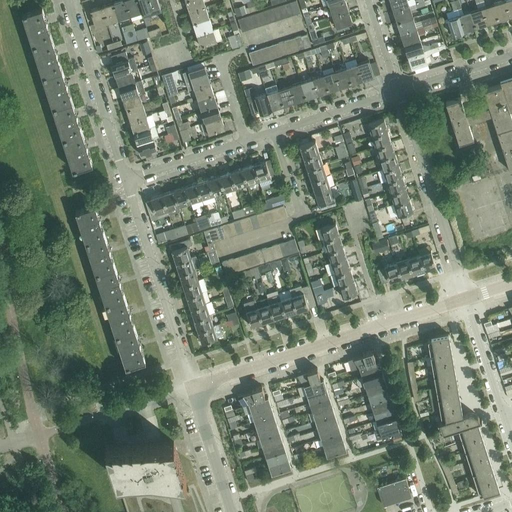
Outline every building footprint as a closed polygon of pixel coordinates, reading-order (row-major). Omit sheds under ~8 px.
[(124,0),(121,0),(113,3),(119,19),(130,15),(124,0)] [(137,0),(124,0),(130,15),(132,21),(143,17),(141,11),(137,0)] [(157,0),(137,0),(141,11),(143,17),(161,11),(157,0)] [(203,0),(186,0),(189,12),(206,6),(203,0)] [(296,0),(290,2),(294,15),(300,13),(296,0)] [(345,0),(341,0),(329,4),(333,16),(349,10),(345,0)] [(407,0),(389,0),(393,11),(409,6),(407,0)] [(415,4),(409,6),(411,10),(417,8),(425,5),(431,3),(429,0),(427,0),(424,1),(415,4)] [(505,0),(493,4),(499,20),(510,16),(505,0)] [(290,2),(284,4),(288,16),(294,15),(290,2)] [(113,3),(102,6),(107,22),(119,19),(113,3)] [(284,4),(278,6),(282,18),(288,16),(284,4)] [(493,4),(482,7),(487,24),(499,20),(493,4)] [(247,13),(245,5),(234,8),(236,16),(247,13)] [(96,26),(107,22),(102,6),(90,10),(96,26)] [(206,6),(189,12),(193,23),(209,18),(206,6)] [(278,6),(273,8),(277,20),(282,18),(278,6)] [(409,6),(393,11),(397,22),(413,17),(411,10),(409,6)] [(52,39),(48,25),(42,7),(22,14),(32,45),(52,39)] [(482,7),(471,11),(476,27),(487,24),(482,7)] [(273,8),(267,10),(271,22),(277,20),(273,8)] [(461,8),(457,9),(465,31),(476,27),(471,11),(463,13),(461,8)] [(454,10),(446,13),(448,18),(447,18),(453,35),(465,31),(457,9),(454,10)] [(267,10),(261,11),(265,24),(271,22),(267,10)] [(349,10),(333,16),(336,27),(353,22),(349,10)] [(261,11),(256,13),(260,26),(265,24),(261,11)] [(256,13),(250,15),(254,27),(260,26),(256,13)] [(250,15),(244,17),(248,29),(254,27),(250,15)] [(435,16),(415,22),(417,29),(423,27),(431,24),(437,22),(435,16)] [(242,31),(248,29),(244,17),(238,19),(242,31)] [(413,17),(397,22),(400,34),(417,29),(415,22),(413,17)] [(209,18),(193,23),(197,34),(213,29),(209,18)] [(146,27),(135,31),(136,35),(138,40),(149,36),(146,27)] [(159,27),(152,30),(155,37),(162,35),(159,27)] [(213,29),(197,34),(201,46),(221,39),(218,28),(213,29)] [(234,34),(228,36),(232,48),(243,45),(239,32),(238,29),(233,30),(234,34)] [(417,29),(400,34),(404,45),(420,40),(417,29)] [(307,34),(301,36),(305,48),(311,46),(307,34)] [(301,36),(295,37),(299,50),(305,48),(301,36)] [(323,36),(312,39),(314,45),(325,41),(323,36)] [(438,42),(429,45),(430,49),(439,47),(444,45),(442,36),(437,38),(438,42)] [(295,37),(289,39),(293,52),(299,50),(295,37)] [(62,70),(58,57),(52,39),(32,45),(43,76),(62,70)] [(289,39),(284,41),(288,53),(293,52),(289,39)] [(420,40),(404,45),(408,56),(424,51),(420,40)] [(284,41),(278,43),(282,55),(288,53),(284,41)] [(278,43),(272,45),(276,57),(282,55),(278,43)] [(272,45),(266,47),(270,59),(276,57),(272,45)] [(439,47),(430,49),(431,53),(440,50),(446,48),(444,45),(439,47)] [(266,47),(261,48),(265,61),(270,59),(266,47)] [(261,48),(255,50),(259,63),(265,61),(261,48)] [(253,65),(259,63),(255,50),(249,52),(253,65)] [(126,51),(111,56),(114,63),(112,64),(116,76),(132,70),(138,68),(134,57),(129,59),(126,51)] [(424,51),(408,56),(411,68),(428,63),(424,51)] [(369,60),(357,63),(363,80),(374,76),(370,63),(369,60)] [(376,61),(370,63),(374,76),(380,74),(376,61)] [(357,63),(346,67),(351,83),(363,80),(357,63)] [(346,67),(335,71),(340,87),(351,83),(346,67)] [(241,81),(252,77),(249,69),(239,72),(241,81)] [(72,101),(65,78),(62,70),(43,76),(53,107),(72,101)] [(132,70),(116,76),(119,87),(136,82),(132,70)] [(190,76),(194,88),(210,82),(207,71),(190,76)] [(335,71),(323,74),(329,91),(340,87),(335,71)] [(171,72),(162,75),(165,84),(175,81),(171,72)] [(158,74),(153,76),(157,87),(162,86),(158,74)] [(323,74),(312,78),(317,94),(329,91),(323,74)] [(468,122),(492,114),(510,171),(511,170),(511,76),(500,80),(501,84),(484,90),(489,106),(466,114),(461,97),(446,102),(459,143),(474,138),(468,122)] [(312,78),(301,82),(306,98),(317,94),(312,78)] [(141,80),(136,82),(119,87),(123,98),(139,93),(145,91),(141,80)] [(210,82),(194,88),(198,99),(214,94),(210,82)] [(301,82),(289,85),(295,102),(306,98),(301,82)] [(276,83),(265,87),(267,93),(272,109),(283,105),(278,89),(276,83)] [(289,85),(278,89),(283,105),(295,102),(289,85)] [(247,96),(254,94),(252,87),(245,89),(247,96)] [(139,93),(123,98),(127,110),(143,104),(139,93)] [(260,113),(272,109),(267,93),(255,96),(255,95),(247,97),(252,114),(260,112),(260,113)] [(214,94),(198,99),(201,110),(218,105),(214,94)] [(82,132),(78,119),(72,101),(53,107),(63,138),(82,132)] [(143,104),(127,110),(130,121),(147,116),(143,104)] [(218,105),(201,110),(205,122),(221,117),(218,105)] [(177,106),(172,107),(174,112),(176,119),(181,117),(178,110),(177,106)] [(147,116),(130,121),(134,132),(155,126),(156,125),(152,114),(147,116)] [(205,122),(201,123),(205,135),(225,128),(221,117),(205,122)] [(368,123),(372,135),(388,130),(384,118),(368,123)] [(174,124),(166,127),(168,134),(172,133),(177,131),(174,124)] [(155,126),(134,132),(138,144),(154,138),(158,137),(155,126)] [(179,130),(183,142),(191,139),(187,128),(179,130)] [(388,130),(372,135),(376,146),(391,141),(388,130)] [(93,163),(88,151),(82,132),(63,138),(73,170),(93,163)] [(349,132),(343,133),(347,143),(352,141),(349,132)] [(341,134),(334,136),(336,144),(338,143),(339,146),(344,144),(343,138),(342,138),(341,134)] [(154,138),(138,144),(141,155),(145,154),(155,151),(158,150),(154,138)] [(315,140),(300,145),(303,157),(319,152),(315,140)] [(352,141),(347,143),(350,153),(356,151),(353,141),(352,141)] [(391,141),(376,146),(379,158),(395,152),(391,141)] [(157,156),(155,151),(145,154),(146,160),(157,156)] [(319,152),(303,157),(307,168),(323,163),(319,152)] [(395,152),(379,158),(383,169),(399,164),(395,152)] [(359,155),(351,157),(354,166),(359,164),(362,163),(359,155)] [(273,182),(271,179),(277,177),(273,165),(268,167),(266,160),(254,164),(259,180),(261,186),(273,182)] [(323,163),(307,168),(311,179),(326,175),(323,163)] [(254,164),(242,168),(248,183),(259,180),(254,164)] [(399,164),(383,169),(377,171),(381,182),(387,180),(402,175),(399,164)] [(242,168),(231,171),(236,187),(248,183),(242,168)] [(231,171),(220,175),(225,191),(236,187),(231,171)] [(220,175),(208,179),(213,194),(225,191),(220,175)] [(326,175),(311,179),(315,191),(330,186),(326,175)] [(402,175),(387,180),(390,192),(406,187),(402,175)] [(364,176),(358,177),(361,189),(367,187),(364,176)] [(355,178),(350,180),(356,200),(362,198),(355,178)] [(208,179),(197,182),(204,205),(215,201),(213,194),(208,179)] [(197,182),(185,186),(190,202),(193,209),(204,205),(197,182)] [(185,186),(174,190),(179,205),(190,202),(185,186)] [(330,186),(315,191),(318,203),(334,198),(330,186)] [(367,187),(361,189),(365,198),(365,200),(370,198),(367,187)] [(406,187),(390,192),(394,203),(410,198),(406,187)] [(174,190),(162,193),(168,209),(169,215),(181,211),(179,205),(174,190)] [(156,213),(168,209),(162,193),(151,197),(156,213)] [(284,194),(265,199),(266,202),(268,208),(286,202),(284,194)] [(394,203),(387,206),(390,217),(398,215),(414,210),(410,198),(394,203)] [(105,235),(101,222),(95,204),(75,211),(86,242),(105,235)] [(254,205),(243,208),(245,215),(256,211),(254,205)] [(284,205),(278,207),(282,219),(288,217),(284,205)] [(278,207),(272,209),(276,221),(282,219),(278,207)] [(243,208),(231,211),(234,219),(245,215),(243,208)] [(272,209),(267,210),(271,223),(276,221),(272,209)] [(267,210),(261,212),(265,225),(271,223),(267,210)] [(374,210),(369,212),(372,222),(377,220),(374,210)] [(219,211),(207,215),(211,226),(222,222),(220,217),(219,211)] [(261,212),(256,214),(260,227),(265,225),(261,212)] [(256,214),(250,216),(254,228),(260,227),(256,214)] [(207,215),(196,218),(197,222),(199,230),(211,226),(207,215)] [(250,216),(245,218),(249,230),(254,228),(250,216)] [(245,218),(239,219),(243,232),(249,230),(245,218)] [(239,219),(234,221),(238,234),(243,232),(239,219)] [(234,221),(228,223),(232,236),(238,234),(234,221)] [(197,222),(185,225),(188,233),(199,230),(197,222)] [(320,227),(324,239),(339,234),(336,222),(320,227)] [(228,223),(222,225),(227,237),(232,236),(228,223)] [(185,225),(174,229),(176,237),(188,233),(185,225)] [(222,225),(217,227),(221,239),(227,237),(222,225)] [(217,227),(211,228),(215,241),(221,239),(217,227)] [(211,228),(204,231),(210,251),(215,249),(213,242),(215,241),(211,228)] [(174,229),(164,232),(166,240),(176,237),(174,229)] [(339,234),(324,239),(327,251),(343,245),(339,234)] [(115,267),(111,254),(105,235),(86,242),(96,273),(115,267)] [(397,235),(388,238),(391,245),(399,242),(397,235)] [(170,244),(175,262),(191,257),(188,246),(192,244),(190,238),(170,244)] [(294,238),(289,240),(293,253),(298,251),(294,238)] [(386,239),(372,244),(376,253),(389,249),(386,239)] [(289,240),(283,242),(287,254),(293,253),(289,240)] [(283,242),(277,244),(281,256),(287,254),(283,242)] [(277,244),(272,246),(276,258),(281,256),(277,244)] [(343,245),(327,251),(331,262),(347,257),(343,245)] [(272,246),(267,247),(271,260),(276,258),(272,246)] [(267,247),(261,249),(265,262),(271,260),(267,247)] [(261,249),(255,251),(259,263),(265,262),(261,249)] [(255,251),(250,253),(254,265),(259,263),(255,251)] [(431,251),(419,254),(424,270),(436,266),(431,251)] [(216,252),(210,255),(213,262),(219,260),(216,252)] [(250,253),(244,255),(248,267),(254,265),(250,253)] [(419,254),(408,258),(413,274),(424,270),(419,254)] [(191,257),(175,262),(179,273),(195,268),(199,267),(195,255),(191,257)] [(244,255),(239,256),(243,269),(248,267),(244,255)] [(239,256),(233,258),(237,270),(243,269),(239,256)] [(331,262),(325,264),(329,275),(335,273),(350,268),(347,257),(331,262)] [(233,258),(228,260),(232,272),(237,270),(233,258)] [(408,258),(396,262),(401,277),(413,274),(408,258)] [(280,259),(270,262),(271,268),(282,265),(280,259)] [(226,274),(232,272),(228,260),(222,262),(226,274)] [(390,281),(401,277),(396,262),(385,266),(390,281)] [(251,268),(246,270),(247,275),(248,277),(259,273),(259,271),(257,266),(251,268)] [(125,298),(119,279),(115,267),(96,273),(106,304),(125,298)] [(195,268),(179,273),(183,285),(198,280),(195,268)] [(350,268),(335,273),(338,285),(354,280),(350,268)] [(217,273),(216,274),(218,280),(225,278),(223,272),(217,273)] [(198,280),(183,285),(186,296),(202,291),(207,289),(203,278),(198,280)] [(354,280),(338,285),(342,297),(358,292),(354,280)] [(301,284),(289,288),(290,290),(292,296),(297,311),(316,305),(309,284),(302,287),(301,284)] [(236,287),(231,289),(234,298),(239,296),(236,287)] [(320,291),(314,293),(317,301),(323,300),(322,298),(321,295),(326,293),(324,289),(323,290),(320,291)] [(202,291),(186,296),(190,307),(206,302),(202,291)] [(279,293),(267,297),(269,303),(274,319),(285,315),(280,299),(279,293)] [(292,296),(280,299),(285,315),(297,311),(292,296)] [(267,297),(256,301),(263,323),(274,319),(269,303),(267,297)] [(135,329),(128,306),(125,298),(106,304),(116,335),(135,329)] [(206,302),(190,307),(194,319),(210,314),(215,312),(211,301),(206,302)] [(256,301),(244,305),(251,326),(263,323),(256,301)] [(236,312),(226,315),(228,320),(232,319),(237,317),(236,312)] [(210,314),(194,319),(197,330),(213,325),(210,314)] [(213,325),(197,330),(201,342),(224,335),(220,323),(213,325)] [(146,360),(138,337),(135,329),(116,335),(126,366),(146,360)] [(448,334),(432,339),(428,340),(429,352),(450,345),(447,335),(448,335),(448,334)] [(450,345),(429,352),(430,356),(450,350),(451,350),(450,345)] [(348,362),(344,363),(347,371),(350,370),(360,367),(376,362),(375,358),(374,354),(373,350),(363,353),(363,355),(347,360),(348,362)] [(450,350),(430,356),(432,367),(451,360),(453,360),(450,350)] [(451,360),(432,367),(434,377),(453,370),(455,370),(451,360)] [(376,362),(360,367),(363,376),(382,370),(379,361),(376,362)] [(317,368),(307,371),(308,373),(298,376),(304,385),(321,380),(319,376),(320,376),(317,368)] [(363,376),(357,378),(360,387),(365,385),(384,379),(382,370),(363,376)] [(453,370),(434,377),(436,387),(455,381),(456,380),(453,370)] [(321,380),(304,385),(307,394),(326,388),(323,379),(321,380)] [(384,379),(365,385),(368,394),(387,388),(384,379)] [(455,381),(436,387),(437,397),(458,391),(458,390),(455,381)] [(252,390),(238,395),(241,405),(249,403),(265,398),(264,394),(265,394),(262,385),(252,389),(252,390)] [(326,388),(307,394),(310,403),(329,397),(326,388)] [(387,388),(368,394),(371,403),(390,396),(387,388)] [(458,391),(437,397),(438,402),(458,396),(459,395),(458,391)] [(390,396),(371,403),(374,411),(393,405),(390,396)] [(458,396),(438,402),(440,412),(459,406),(461,405),(458,396)] [(265,398),(249,403),(252,412),(271,406),(268,397),(265,398)] [(329,397),(310,403),(313,412),(332,406),(329,397)] [(393,405),(374,411),(377,420),(396,414),(393,405)] [(271,406),(252,412),(255,421),(274,415),(271,406)] [(332,406),(313,412),(316,420),(335,414),(332,406)] [(459,406),(440,412),(442,421),(462,415),(459,406)] [(468,413),(463,414),(462,415),(442,421),(439,421),(443,432),(458,428),(459,432),(479,426),(478,421),(482,420),(481,419),(480,418),(479,416),(478,415),(476,414),(475,413),(473,413),(471,412),(470,412),(468,413)] [(335,414),(316,420),(319,429),(338,423),(335,414)] [(396,414),(377,420),(379,429),(399,423),(396,414)] [(274,415),(255,421),(258,430),(277,423),(274,415)] [(277,423),(258,430),(260,438),(280,432),(277,423)] [(338,423),(319,429),(321,438),(340,432),(338,423)] [(399,423),(379,429),(382,438),(402,432),(399,423)] [(479,426),(459,432),(462,442),(482,436),(479,426)] [(280,432),(260,438),(263,447),(282,441),(280,432)] [(340,432),(321,438),(324,447),(343,441),(340,432)] [(482,436),(462,442),(465,452),(485,445),(482,436)] [(116,444),(106,445),(116,478),(127,511),(196,511),(186,481),(174,441),(164,442),(116,444)] [(282,441),(263,447),(266,456),(285,450),(282,441)] [(343,441),(324,447),(327,456),(346,450),(343,441)] [(485,445),(465,452),(469,461),(488,455),(485,445)] [(285,450),(266,456),(269,465),(288,458),(285,450)] [(488,455),(469,461),(472,471),(492,465),(488,455)] [(288,458),(269,465),(272,474),(291,467),(288,458)] [(492,465),(472,471),(473,476),(493,469),(492,465)] [(493,469),(473,476),(476,485),(496,479),(493,469)] [(255,479),(252,472),(251,473),(246,474),(245,473),(248,482),(255,479)] [(377,486),(383,505),(412,496),(405,477),(377,486)] [(496,479),(476,485),(479,495),(499,488),(496,479)]
